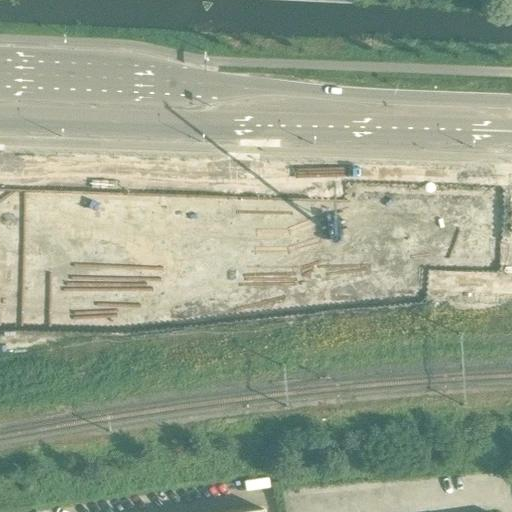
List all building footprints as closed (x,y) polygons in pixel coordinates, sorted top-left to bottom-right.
[(297,195),(9,187),(8,206),(54,207),(99,208),(144,209),(189,211),(235,212),(280,213),(297,213),(297,197),(297,195)] [(316,254),(315,273),(321,273),(346,274),(461,277),(463,199),(349,196),(317,195),(317,214),(316,254)] [(305,197),(297,197),(297,213),(305,214),(305,197)] [(8,210),(8,231),(53,233),(54,207),(8,206),(8,210)] [(54,207),(53,233),(98,234),(99,208),(54,207)] [(99,208),(98,234),(143,235),(144,209),(99,208)] [(0,347),(45,348),(45,352),(56,353),(56,349),(123,350),(123,346),(134,346),(134,342),(168,343),(168,335),(180,335),(180,331),(258,333),(258,328),(220,327),(219,327),(162,325),(161,337),(117,336),(116,345),(72,344),(27,342),(0,341),(0,315),(28,316),(72,317),(117,318),(117,310),(162,311),(162,299),(221,300),(279,302),(279,315),(320,316),(321,302),(336,302),(336,299),(336,296),(321,295),(321,273),(315,273),(316,254),(317,214),(305,214),(297,213),(280,213),(279,238),(234,237),(189,236),(143,235),(98,234),(53,233),(8,231),(8,210),(0,209),(0,347)] [(144,209),(143,235),(189,236),(189,211),(144,209)] [(189,211),(189,236),(234,237),(235,212),(189,211)] [(235,212),(234,237),(279,238),(280,213),(235,212)] [(162,311),(162,325),(219,327),(220,327),(221,300),(162,299),(162,311)] [(221,300),(220,327),(258,328),(279,328),(279,315),(279,302),(221,300)] [(117,318),(117,336),(161,337),(162,325),(162,311),(117,310),(117,318)] [(0,315),(0,341),(27,342),(28,316),(0,315)] [(28,316),(27,342),(72,344),(72,317),(28,316)] [(72,317),(72,344),(116,345),(117,336),(117,318),(72,317)]
